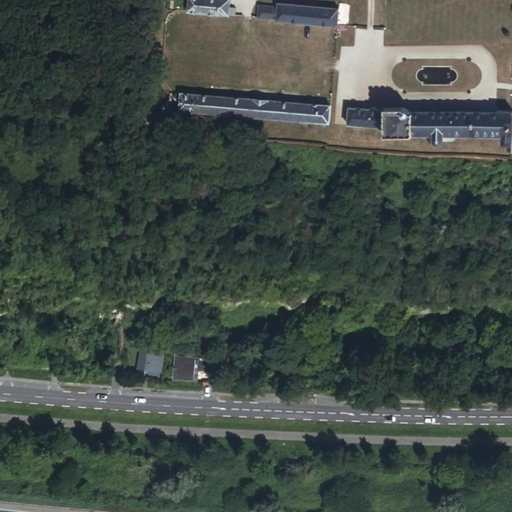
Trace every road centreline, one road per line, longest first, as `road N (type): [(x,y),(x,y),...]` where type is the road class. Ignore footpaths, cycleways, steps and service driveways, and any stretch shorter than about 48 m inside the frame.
road 1 (secondary): [(0,392),(294,413),(511,415)]
road 2 (track): [(0,51),(121,66),(135,0)]
